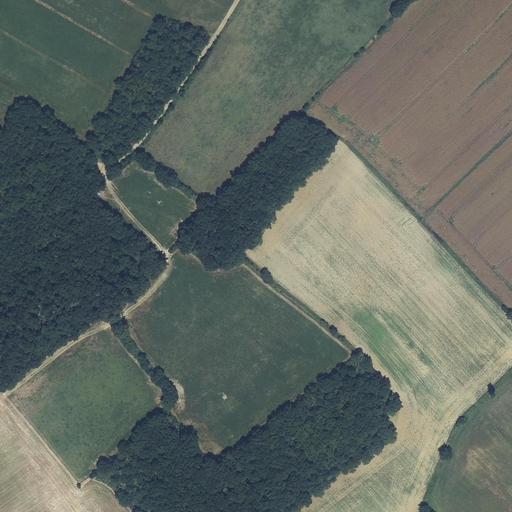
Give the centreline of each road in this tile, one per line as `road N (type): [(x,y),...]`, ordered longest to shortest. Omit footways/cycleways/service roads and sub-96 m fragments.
road 1 (track): [(238,0),(157,122),(108,161),(0,73)]
road 2 (track): [(101,161),(118,203),(160,245),(159,273),(121,315),(68,340),(0,391)]
